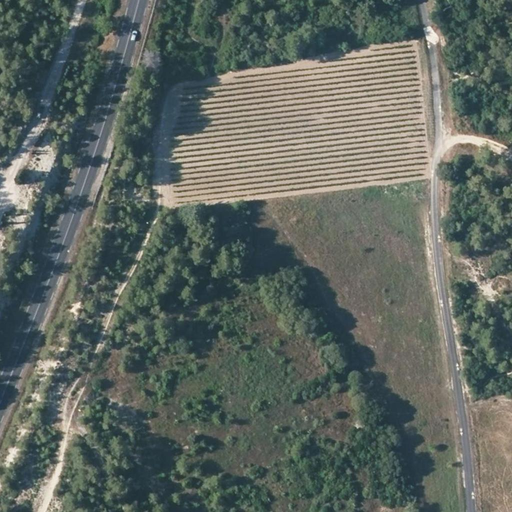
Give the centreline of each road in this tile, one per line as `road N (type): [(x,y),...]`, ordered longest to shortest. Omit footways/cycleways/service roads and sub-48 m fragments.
road 1 (primary): [(0,400),(70,224),(138,0)]
road 2 (track): [(0,203),(84,0)]
